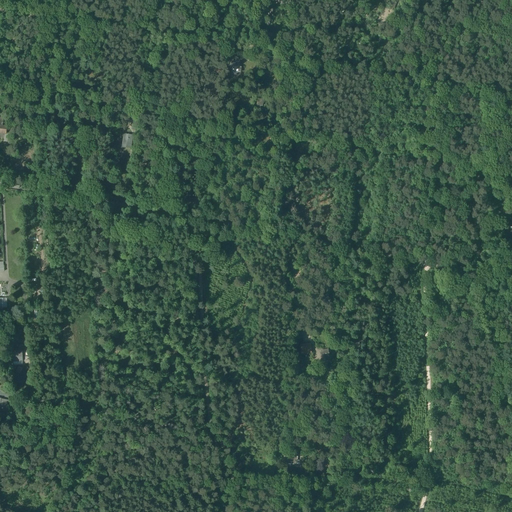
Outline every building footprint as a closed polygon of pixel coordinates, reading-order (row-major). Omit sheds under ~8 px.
[(239,63),(231,62),(230,66),(232,66),(231,74),(236,75),(237,72),(239,72),(240,68),(238,67),(239,63)] [(132,135),(124,134),(122,147),(130,149),(132,135)] [(311,344),(301,345),(302,354),(312,352),(311,344)] [(22,349),(9,349),(9,361),(22,361),(22,353),(22,349)] [(298,457),(285,455),(284,462),(295,465),(296,462),(297,462),(298,457)]
